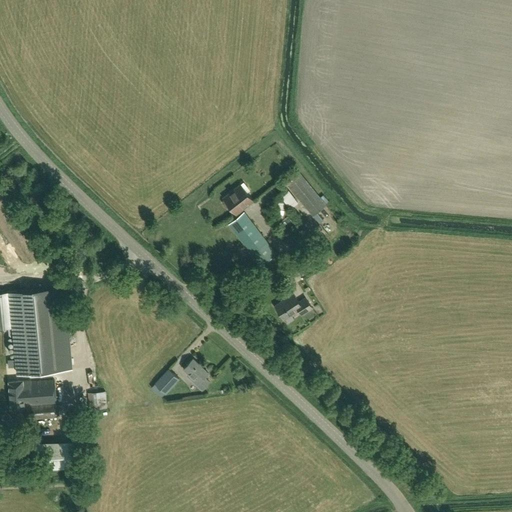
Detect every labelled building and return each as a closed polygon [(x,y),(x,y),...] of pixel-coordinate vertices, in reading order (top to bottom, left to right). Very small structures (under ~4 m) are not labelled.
[(286,182),(313,215),(326,205),(299,171),(286,182)] [(242,185),(238,187),(224,197),(225,199),(224,200),(223,202),(226,207),(229,207),(230,206),(236,213),(253,201),(242,185)] [(277,218),(287,219),(288,209),(278,208),(277,218)] [(230,225),(262,267),(277,255),(245,213),(230,225)] [(328,221),(333,225),(337,222),(333,217),(328,221)] [(63,286),(12,291),(15,327),(18,358),(16,358),(18,372),(71,368),(63,286)] [(0,327),(15,327),(12,291),(0,292),(0,327)] [(294,293),(275,305),(284,318),(299,309),(302,314),(312,308),(306,298),(299,302),(294,293)] [(208,373),(192,359),(183,369),(188,374),(187,376),(203,389),(210,382),(204,377),(208,373)] [(180,379),(168,368),(151,388),(161,397),(180,379)] [(25,405),(26,416),(26,419),(57,417),(54,380),(27,382),(27,381),(22,381),(22,380),(8,381),(10,409),(24,408),(24,405),(25,405)]
